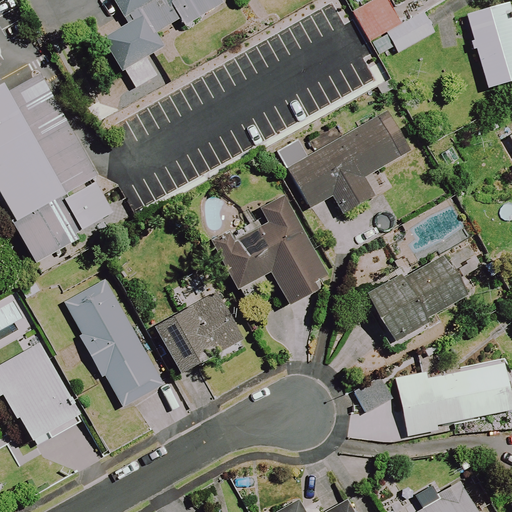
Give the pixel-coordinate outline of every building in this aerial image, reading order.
[(110,0),(126,26),(101,42),(121,75),(163,49),(155,36),(177,22),(182,30),(221,5),(217,0),(110,0)] [(398,27),(383,0),(376,0),(352,13),(368,43),(398,27)] [(511,19),(508,5),(464,17),(471,41),(467,42),(470,54),(474,52),(485,92),(511,84),(511,19)] [(307,121),(303,113),(358,82),(339,50),(350,44),(337,21),(325,28),(318,15),(276,39),(281,46),(269,53),(295,100),(274,112),(286,133),(307,121)] [(432,34),(421,16),(386,37),(397,56),(432,34)] [(0,84),(0,210),(31,265),(113,220),(90,180),(95,177),(37,74),(4,92),(0,84)] [(407,154),(385,115),(309,158),(298,140),(274,153),(308,212),(331,199),(341,216),(371,199),(361,180),(407,154)] [(327,288),(281,198),(259,209),(267,224),(235,241),(234,238),(212,249),(235,293),(269,275),(286,309),(327,288)] [(464,298),(439,255),(364,299),(390,345),(426,325),(424,321),(464,298)] [(102,384),(104,383),(120,410),(161,387),(108,293),(67,316),(78,336),(76,338),(102,384)] [(267,319),(259,296),(235,305),(244,328),(267,319)] [(240,344),(220,305),(202,314),(198,306),(152,330),(176,377),(240,344)] [(0,400),(14,425),(17,423),(30,446),(79,417),(37,345),(0,367),(0,400)] [(508,415),(499,363),(394,381),(404,438),(436,433),(435,427),(508,415)] [(379,377),(352,393),(366,417),(393,401),(386,389),(379,377)] [(472,511),(457,483),(415,507),(417,511),(472,511)] [(348,511),(344,504),(330,511),(301,511),(296,503),(279,511),(348,511)]
